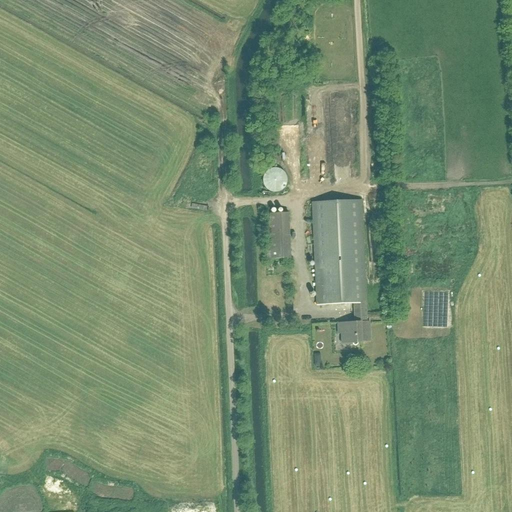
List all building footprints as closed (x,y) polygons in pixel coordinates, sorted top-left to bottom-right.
[(329,96),(329,114),(339,114),(340,96),(329,96)] [(285,187),(287,181),(285,175),(280,170),(274,169),(268,170),(264,175),(263,181),(264,187),(269,191),(275,193),(281,191),(285,187)] [(406,170),(396,170),(397,178),(407,178),(406,170)] [(362,342),(370,341),(369,322),(367,322),(361,201),(312,203),(316,305),(354,304),(354,323),(338,323),(338,334),(341,334),(342,344),(352,344),(352,345),(355,346),(358,345),(358,344),(362,343),(362,342)] [(266,259),(290,258),(288,213),(264,215),(266,259)]
